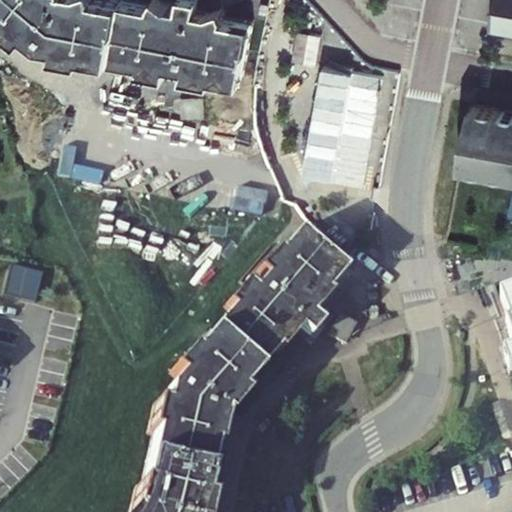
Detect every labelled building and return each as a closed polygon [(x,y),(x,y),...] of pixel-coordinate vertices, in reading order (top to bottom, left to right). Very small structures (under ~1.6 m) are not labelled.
[(0,0),(0,7),(5,11),(2,15),(25,33),(30,26),(45,37),(58,40),(57,48),(84,53),(85,49),(114,55),(124,0),(0,0)] [(171,60),(182,2),(173,0),(124,0),(114,55),(141,60),(140,66),(169,71),(171,60)] [(215,77),(215,74),(244,79),(255,19),(227,14),(227,10),(225,3),(212,7),(199,5),(200,0),(181,0),(182,2),(171,60),(188,64),(186,72),(215,77)] [(511,29),(511,0),(487,0),(483,24),(511,29)] [(184,114),(205,114),(205,95),(184,95),(184,114)] [(511,107),(465,99),(453,161),(509,171),(501,212),(511,213),(511,107)] [(327,295),(324,292),(343,271),(297,231),(278,252),(275,250),(257,271),(264,277),(252,290),(298,330),(307,338),(319,324),(309,316),(327,295)] [(212,331),(257,371),(263,363),(276,349),(279,352),(298,330),(252,290),(244,283),(225,305),(231,309),(212,331)] [(511,297),(502,301),(511,328),(506,330),(511,346),(511,355),(504,359),(510,377),(511,375),(511,297)] [(354,323),(338,314),(328,333),(345,342),(354,323)] [(238,392),(257,371),(212,331),(193,352),(190,349),(170,371),(176,377),(165,391),(162,404),(154,402),(148,432),(152,433),(140,488),(135,486),(129,511),(203,511),(206,502),(200,501),(212,445),(217,446),(222,419),(220,417),(223,415),(225,417),(244,397),(238,392)]
